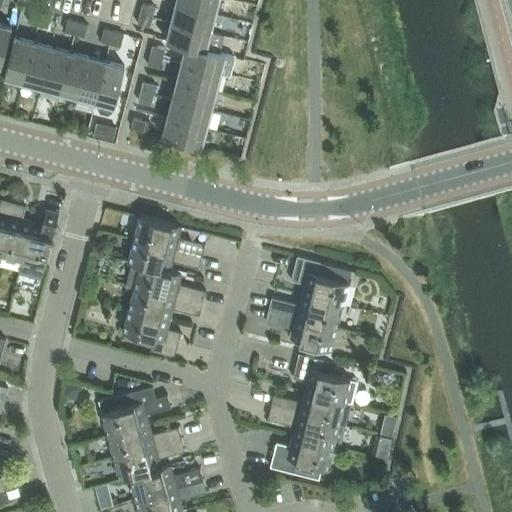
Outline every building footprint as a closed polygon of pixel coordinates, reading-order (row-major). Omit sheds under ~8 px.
[(175,0),(175,3),(215,13),(218,0),(175,0)] [(154,6),(142,2),(139,13),(151,16),(154,6)] [(170,21),(210,31),(215,13),(175,3),(170,21)] [(31,9),(27,21),(37,24),(40,11),(31,9)] [(40,11),(37,24),(47,27),(50,14),(40,11)] [(151,16),(139,13),(136,22),(149,26),(151,16)] [(67,18),(64,31),(74,34),(77,21),(67,18)] [(77,21),(74,34),(84,36),(87,23),(77,21)] [(170,21),(166,40),(185,44),(205,49),(206,49),(210,31),(170,21)] [(0,22),(0,64),(1,65),(11,25),(0,22)] [(100,40),(110,43),(113,30),(103,28),(100,40)] [(113,30),(110,43),(120,46),(123,33),(113,30)] [(23,81),(34,41),(15,36),(4,76),(23,81)] [(34,41),(23,81),(41,86),(52,46),(34,41)] [(164,47),(152,44),(149,54),(162,57),(164,47)] [(225,54),(206,49),(205,49),(185,44),(181,62),(220,72),(225,54)] [(52,46),(41,86),(59,91),(70,51),(52,46)] [(70,51),(59,91),(77,96),(88,56),(70,51)] [(162,57),(149,54),(147,64),(159,67),(162,57)] [(88,56),(77,96),(95,101),(105,61),(88,56)] [(105,61),(95,101),(98,101),(96,108),(99,113),(107,115),(112,112),(113,106),(124,66),(105,61)] [(220,72),(181,62),(176,80),(216,90),(220,72)] [(143,80),(140,90),(153,93),(155,84),(143,80)] [(216,90),(176,80),(171,98),(211,109),(216,90)] [(153,93),(140,90),(138,100),(150,103),(153,93)] [(211,109),(171,98),(167,116),(206,127),(211,109)] [(131,127),(143,130),(146,120),(133,116),(131,127)] [(162,135),(201,145),(206,127),(167,116),(162,135)] [(97,122),(94,134),(113,139),(116,127),(97,122)] [(0,218),(0,252),(13,201),(1,198),(0,201),(0,212),(4,214),(3,219),(0,218)] [(13,201),(0,252),(0,255),(21,261),(31,223),(31,222),(30,226),(14,222),(15,216),(19,217),(23,216),(25,204),(13,201)] [(58,212),(45,209),(40,229),(31,226),(32,223),(31,223),(21,261),(19,269),(42,274),(58,212)] [(178,224),(140,215),(134,237),(202,255),(202,254),(201,253),(204,244),(204,245),(205,243),(180,236),(177,238),(176,242),(170,241),(174,225),(178,226),(178,224)] [(128,260),(131,261),(178,272),(163,268),(167,252),(172,254),(171,258),(173,260),(199,267),(199,265),(198,265),(201,256),(202,255),(134,237),(128,260)] [(351,269),(297,255),(296,257),(297,257),(294,266),(290,279),(302,282),(305,280),(306,276),(312,278),(307,294),(304,293),(303,293),(342,303),(351,269)] [(178,272),(131,261),(125,283),(134,286),(134,285),(202,302),(203,301),(202,301),(204,292),(205,292),(205,290),(180,283),(177,285),(176,289),(170,288),(174,272),(178,273),(178,272)] [(134,285),(134,286),(129,307),(163,316),(167,317),(167,316),(163,315),(168,299),(173,301),(172,305),(174,308),(199,314),(200,312),(199,312),(201,303),(202,303),(202,302),(134,285)] [(342,303),(303,293),(303,294),(307,295),(303,311),(297,309),(298,305),(296,302),(271,295),(271,297),(272,298),(269,307),(268,308),(336,325),(342,303)] [(174,355),(175,353),(174,353),(176,344),(177,344),(180,330),(169,328),(166,330),(165,333),(159,332),(163,316),(167,317),(163,316),(129,307),(123,329),(153,337),(150,349),(174,355)] [(336,325),(268,308),(268,309),(269,309),(266,318),(265,320),(290,327),(293,325),(294,321),(300,322),(296,338),(292,337),(292,338),(330,348),(336,325)] [(323,358),(299,352),(298,354),(299,354),(296,363),(292,376),(304,379),(307,377),(308,374),(314,375),(310,391),(306,390),(306,391),(350,402),(352,402),(357,380),(349,378),(350,378),(319,370),(323,358)] [(102,411),(108,433),(143,425),(146,424),(146,423),(142,424),(138,408),(144,407),(145,410),(148,412),(171,406),(168,394),(156,397),(156,395),(155,395),(152,386),(153,386),(153,385),(98,399),(99,400),(106,398),(109,409),(102,411)] [(350,402),(306,391),(309,392),(305,408),(300,407),(301,403),(299,399),(274,393),(273,395),(274,395),(272,404),(271,404),(271,405),(344,424),(350,402)] [(344,424),(271,405),(270,407),(271,407),(269,416),(268,416),(268,418),(293,424),(296,422),(297,419),(302,420),(298,436),(295,435),(294,435),(333,445),(338,447),(344,424)] [(392,435),(396,415),(385,413),(380,432),(392,435)] [(178,425),(178,426),(153,432),(151,436),(152,440),(147,441),(143,425),(146,424),(143,425),(108,433),(114,456),(182,438),(181,437),(178,428),(179,428),(178,425)] [(333,445),(294,435),(294,436),(298,437),(294,452),(288,451),(289,447),(287,444),(276,441),(273,454),(273,455),(271,464),(270,463),(270,466),(317,478),(320,466),(327,467),(333,445)] [(387,457),(391,437),(380,435),(375,454),(387,457)] [(160,457),(184,450),(185,450),(184,448),(181,439),(182,439),(182,438),(114,456),(120,478),(129,476),(129,475),(168,465),(168,464),(154,468),(150,452),(155,451),(157,455),(160,457)] [(200,469),(200,467),(175,473),(173,477),(174,481),(169,482),(164,467),(168,466),(168,465),(129,475),(129,476),(135,497),(203,479),(203,478),(202,478),(200,469)] [(206,491),(206,490),(206,489),(205,489),(203,480),(203,479),(135,497),(139,511),(167,511),(180,509),(179,508),(176,509),(172,493),(177,492),(178,496),(181,498),(206,491)] [(107,482),(95,486),(98,496),(100,507),(113,503),(110,493),(107,482)] [(0,490),(0,503),(10,500),(9,498),(8,499),(6,490),(7,489),(6,488),(0,490)]
